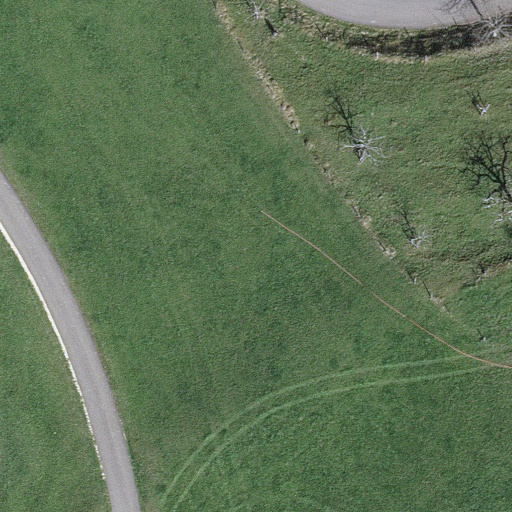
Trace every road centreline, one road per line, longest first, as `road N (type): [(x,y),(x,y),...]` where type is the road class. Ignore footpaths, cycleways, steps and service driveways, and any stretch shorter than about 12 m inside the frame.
road 1 (track): [(125,511),(67,321),(0,197)]
road 2 (track): [(333,0),(435,14),(501,0)]
